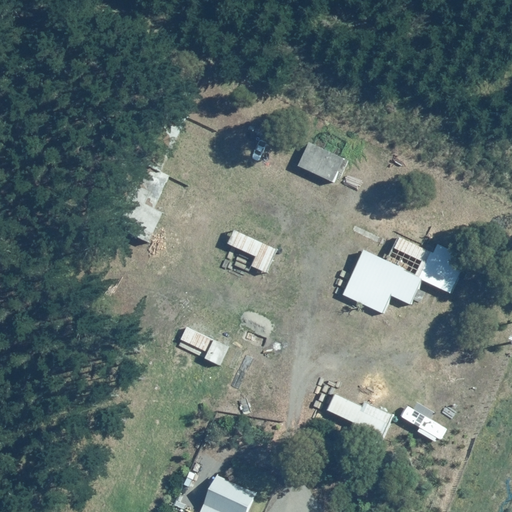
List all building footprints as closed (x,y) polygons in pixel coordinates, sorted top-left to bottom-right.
[(160,117),(108,214),(149,236),(161,213),(150,207),(166,178),(157,173),(181,128),(160,117)] [(309,142),(298,166),(335,182),(346,159),(309,142)] [(278,247),(233,229),(227,244),(257,256),(253,266),(268,273),(278,247)] [(424,261),(417,275),(424,278),(454,292),(470,257),(439,243),(435,253),(401,237),(396,248),(424,261)] [(417,275),(364,250),(343,294),(384,314),(393,294),(412,303),(424,278),(417,275)] [(220,365),(229,346),(188,326),(179,345),(220,365)] [(364,405),(337,392),(329,409),(382,435),(392,415),(365,402),(364,405)] [(220,474),(200,511),(248,511),(258,493),(220,474)]
